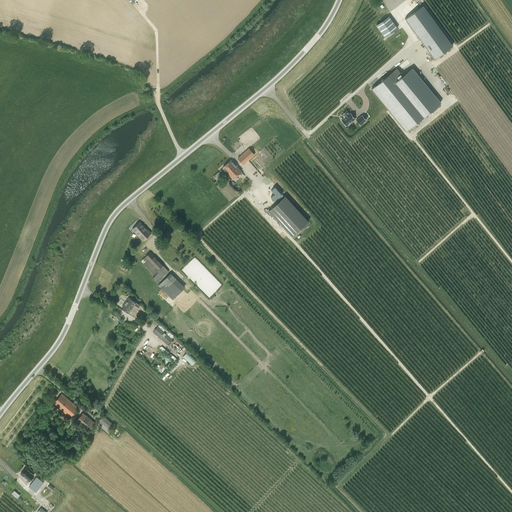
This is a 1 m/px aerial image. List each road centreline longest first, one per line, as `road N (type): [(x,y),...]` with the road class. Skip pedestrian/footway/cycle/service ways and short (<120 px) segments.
road 1 (tertiary): [(0,414),(58,342),(118,209),(279,76),(339,0)]
road 2 (track): [(0,38),(122,74),(158,93)]
